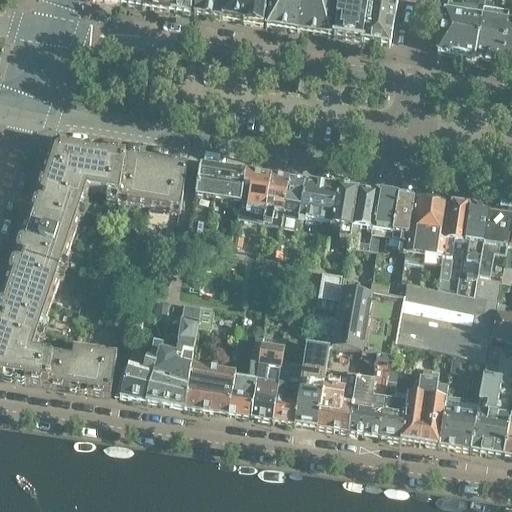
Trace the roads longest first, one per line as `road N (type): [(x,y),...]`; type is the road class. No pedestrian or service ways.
road 1 (residential): [(511,486),(0,407)]
road 2 (residential): [(26,116),(511,192)]
road 3 (residential): [(407,80),(44,29)]
